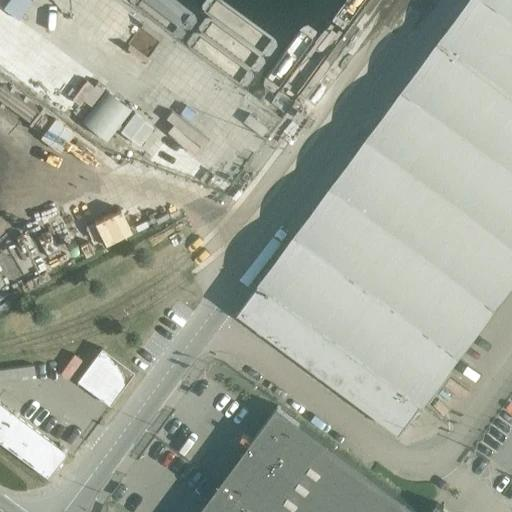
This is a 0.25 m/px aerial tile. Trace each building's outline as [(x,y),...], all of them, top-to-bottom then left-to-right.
[(511,0),(468,0),(461,11),(447,30),(438,41),(424,61),(387,110),(357,151),(351,158),(321,199),(282,252),(260,282),(335,337),(347,347),(422,402),(442,375),(479,326),(511,281),(511,0)] [(95,102),(108,83),(82,64),(68,83),(95,102)] [(125,104),(106,90),(82,122),(107,140),(130,108),(125,104)] [(152,124),(134,111),(119,130),(138,144),(152,124)] [(172,117),(167,124),(203,150),(208,143),(172,117)] [(251,118),(245,126),(263,139),(269,131),(251,118)] [(172,129),(166,137),(196,159),(203,151),(172,129)] [(113,239),(131,231),(120,209),(102,218),(113,239)] [(306,361),(313,366),(329,344),(335,337),(260,282),(238,311),(238,312),(239,313),(239,312),(246,317),(261,328),(276,339),(306,361)] [(347,347),(335,337),(313,366),(326,376),(347,347)] [(110,405),(134,372),(101,347),(91,361),(76,381),(110,405)] [(331,369),(326,376),(326,377),(333,381),(348,393),(362,403),(380,416),(383,419),(400,431),(399,432),(400,432),(420,406),(422,403),(347,347),(331,369)] [(86,361),(79,355),(65,375),(73,380),(86,361)] [(0,378),(29,375),(28,365),(0,368),(0,378)] [(66,453),(67,452),(0,403),(0,442),(48,477),(63,456),(66,453)] [(258,511),(414,511),(417,509),(356,463),(295,417),(278,405),(263,425),(249,444),(234,464),(220,483),(258,511)] [(427,414),(419,424),(427,431),(435,421),(427,414)] [(171,451),(167,457),(177,464),(181,458),(171,451)] [(184,460),(173,475),(191,489),(202,473),(184,460)] [(258,511),(220,483),(198,511),(258,511)] [(450,511),(448,510),(437,502),(429,511),(450,511)]
